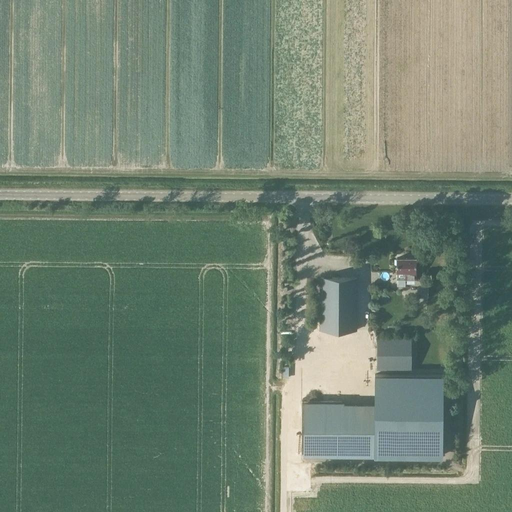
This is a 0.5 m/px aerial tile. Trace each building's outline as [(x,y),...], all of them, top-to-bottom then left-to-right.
[(415,258),(396,258),(396,286),(405,286),(405,279),(415,279),(415,274),(422,274),(422,258),(415,258)] [(356,330),(356,278),(320,278),(320,330),(356,330)] [(377,369),(411,369),(411,337),(377,338),(377,369)] [(374,404),(303,403),(303,454),(374,454),(374,404)] [(374,454),(442,455),(442,405),(374,404),(374,454)]
